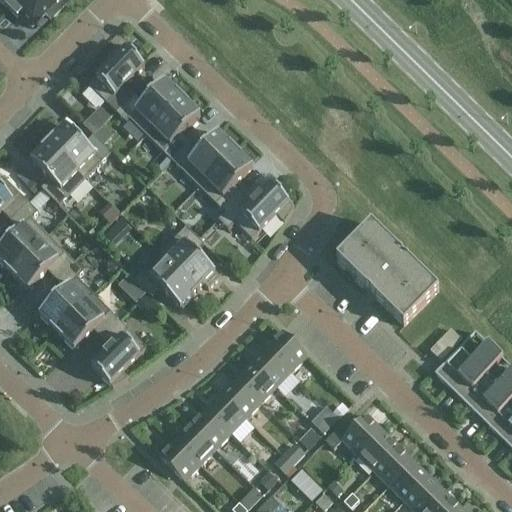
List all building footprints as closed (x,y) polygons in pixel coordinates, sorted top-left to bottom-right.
[(0,0),(0,3),(7,11),(17,0),(0,0)] [(68,6),(62,0),(17,0),(7,11),(17,20),(20,17),(30,28),(45,13),(53,21),(68,6)] [(134,97),(125,89),(144,69),(120,46),(108,59),(113,64),(89,89),(116,115),(134,97)] [(134,97),(116,115),(126,125),(129,122),(145,138),(183,100),(176,94),(176,95),(164,83),(142,106),(134,97)] [(172,164),(190,146),(181,138),(200,118),(188,107),(189,106),(183,100),(145,138),(172,164)] [(100,123),(87,123),(82,127),(93,138),(102,129),(104,127),(100,123)] [(54,140),(53,139),(47,146),(85,183),(102,165),(111,157),(93,139),(85,147),(65,128),(54,140)] [(190,146),(172,164),(198,190),(236,152),(230,146),(229,147),(217,135),(198,155),(190,146)] [(47,146),(41,151),(41,152),(30,164),(49,183),(41,192),(59,209),(85,183),(47,146)] [(236,152),(198,190),(225,216),(218,223),(243,198),(234,190),(253,170),(241,159),(242,158),(236,152)] [(28,205),(1,179),(0,180),(0,216),(2,215),(10,223),(28,205)] [(218,223),(228,233),(235,226),(252,243),(276,218),(284,226),(294,210),(270,187),(251,207),(243,198),(218,223)] [(28,205),(10,223),(19,232),(0,251),(0,265),(4,270),(10,276),(47,238),(31,222),(38,215),(28,205)] [(438,293),(371,227),(336,262),(403,329),(438,293)] [(198,294),(204,288),(208,292),(220,280),(196,256),(204,247),(186,230),(160,256),(167,263),(198,294)] [(10,276),(16,283),(17,282),(28,293),(47,274),(56,283),(73,265),(47,238),(10,276)] [(167,263),(151,280),(144,273),(134,283),(152,301),(161,292),(180,311),(191,299),(192,300),(198,294),(167,263)] [(73,265),(56,283),(65,291),(39,318),(50,329),(50,330),(56,336),(86,304),(70,288),(83,275),(73,265)] [(119,324),(110,314),(103,321),(86,304),(56,336),(62,342),(62,341),(74,353),(93,333),(102,342),(119,324)] [(119,324),(102,342),(110,350),(91,370),(113,391),(129,382),(127,380),(122,375),(146,351),(119,324)] [(430,354),(441,364),(462,343),(450,332),(430,354)] [(266,351),(292,376),(307,360),(281,335),(266,351)] [(460,402),(501,361),(487,347),(473,362),(461,350),(434,377),(448,390),(452,387),(457,392),(454,395),(460,402)] [(266,351),(251,366),(277,391),(292,376),(266,351)] [(486,428),(511,401),(511,373),(498,387),(488,376),(502,362),(501,361),(460,402),(474,415),(477,412),(483,417),(479,421),(486,428)] [(251,366),(236,381),(261,406),(277,391),(251,366)] [(246,422),(261,406),(236,381),(221,397),(246,422)] [(246,422),(221,397),(206,412),(231,437),(246,422)] [(511,452),(511,401),(486,428),(500,441),(503,437),(508,442),(505,446),(511,452)] [(326,411),(312,426),(324,437),(328,432),(337,423),(338,422),(332,416),(326,411)] [(231,437),(206,412),(191,428),(216,453),(231,437)] [(357,459),(382,434),(367,419),(350,436),(342,428),(325,445),(333,453),(342,445),(357,459)] [(216,453),(191,428),(176,443),(201,468),(216,453)] [(310,432),(298,444),(308,453),(320,442),(310,432)] [(382,434),(357,459),(372,475),(397,449),(382,434)] [(185,485),(201,468),(176,443),(159,460),(185,485)] [(284,457),(294,468),(303,460),(304,458),(294,447),(284,457)] [(397,449),(372,475),(388,490),(413,464),(397,449)] [(274,467),(284,477),(294,468),(284,457),(274,467)] [(413,464),(388,490),(403,505),(428,479),(413,464)] [(315,487),(302,474),(291,485),(305,498),(315,487)] [(268,475),(258,485),(268,494),(277,484),(268,475)] [(426,511),(444,494),(428,479),(403,505),(410,511),(426,511)] [(335,485),(329,492),(337,500),(343,493),(335,485)] [(444,494),(426,511),(456,511),(459,509),(444,494)] [(314,506),(320,511),(325,511),(331,507),(322,498),(314,506)] [(350,498),(343,506),(349,511),(351,511),(358,506),(350,498)] [(275,511),(279,508),(271,500),(258,511),(275,511)]
